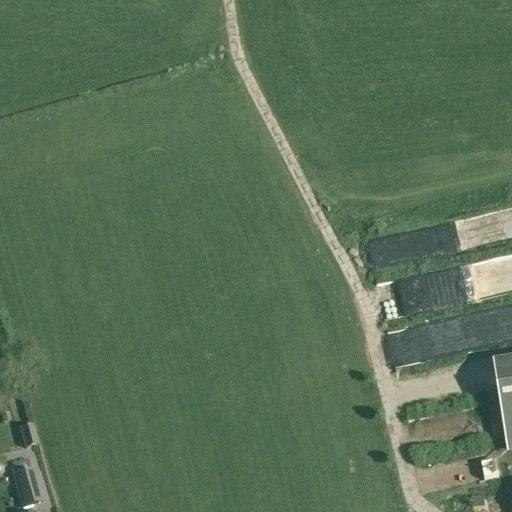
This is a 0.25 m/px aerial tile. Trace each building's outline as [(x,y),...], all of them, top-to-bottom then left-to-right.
[(509,337),(508,325),(487,326),(487,337),(469,338),(470,351),(511,348),(511,337),(509,337)] [(511,448),(511,369),(496,372),(508,449),(511,448)] [(484,421),(440,423),(442,452),(486,450),(484,421)] [(32,428),(22,431),(28,449),(38,446),(32,428)] [(30,471),(27,462),(11,467),(14,476),(13,476),(22,510),(44,504),(34,469),(30,471)]
